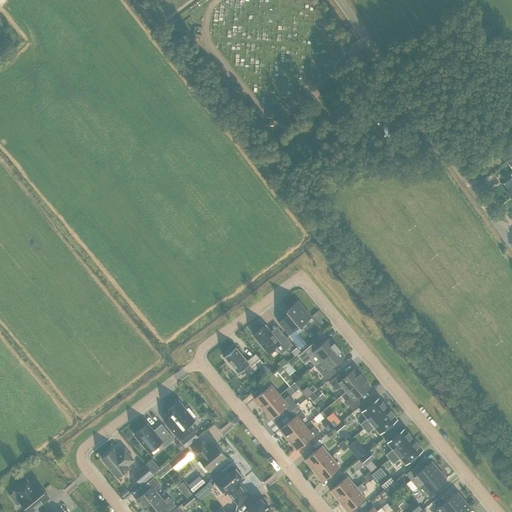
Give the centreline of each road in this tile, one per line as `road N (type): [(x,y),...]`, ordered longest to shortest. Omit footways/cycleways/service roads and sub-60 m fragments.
road 1 (residential): [(499,511),(307,281),(291,282),(204,347),(198,366)]
road 2 (unclassified): [(506,237),(340,0)]
road 3 (residential): [(121,511),(82,465),(82,449),(198,366)]
road 4 (residential): [(198,366),(323,511)]
